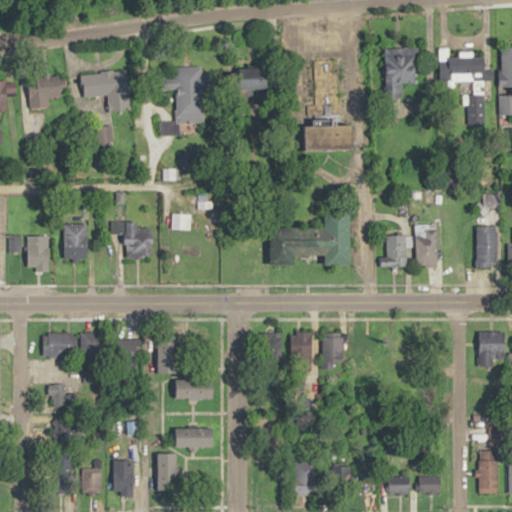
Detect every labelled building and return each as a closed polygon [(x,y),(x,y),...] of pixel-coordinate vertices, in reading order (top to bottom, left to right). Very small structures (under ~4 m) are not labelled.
[(511,45),(503,46),(501,114),(511,114),(511,45)] [(389,97),(404,97),(404,83),(421,83),(421,47),(389,47),(389,97)] [(495,80),(495,50),(441,51),(442,81),(495,80)] [(204,66),(176,66),(177,123),(204,123),(204,66)] [(130,70),(82,73),(84,97),(110,96),(111,112),(132,111),(130,70)] [(50,97),(66,97),(66,75),(29,76),(31,108),(51,107),(50,97)] [(0,110),(8,110),(8,93),(17,93),(17,81),(0,80),(0,110)] [(273,265),(298,265),(297,256),(328,255),(328,265),(353,265),(353,208),(327,208),(327,229),(273,229),(273,265)] [(191,214),(172,214),(172,229),(191,229),(191,214)] [(126,222),(126,258),(153,258),(153,227),(139,227),(139,222),(126,222)] [(89,259),(89,224),(63,224),(63,259),(89,259)] [(416,266),(438,266),(438,225),(416,225),(416,266)] [(476,226),(476,267),(498,267),(498,226),(476,226)] [(264,268),(264,231),(241,231),(241,268),(264,268)] [(385,267),(407,267),(407,235),(385,235),(385,267)] [(26,269),(50,269),(50,236),(26,236),(26,269)] [(506,330),(478,330),(478,364),(506,364),(506,330)] [(42,355),(77,355),(77,331),(42,331),(42,355)] [(295,358),(311,358),(311,331),(295,331),(295,358)] [(324,332),(324,360),(342,360),(342,332),(324,332)] [(81,334),(82,382),(102,382),(101,334),(81,334)] [(160,371),(179,371),(179,337),(160,337),(160,371)] [(138,339),(116,339),(116,365),(138,365),(138,339)] [(216,396),(216,377),(178,377),(178,397),(216,396)] [(50,406),(69,404),(67,382),(48,384),(50,406)] [(174,427),(174,445),(215,445),(215,427),(174,427)] [(498,492),(498,449),(478,449),(478,492),(498,492)] [(178,488),(177,452),(158,453),(159,488),(178,488)] [(133,494),(133,459),(114,459),(114,494),(133,494)] [(351,463),(336,463),(336,487),(351,487),(351,463)] [(293,494),(316,494),(316,468),(293,468),(293,494)] [(441,475),(386,475),(386,492),(441,492),(441,475)]
